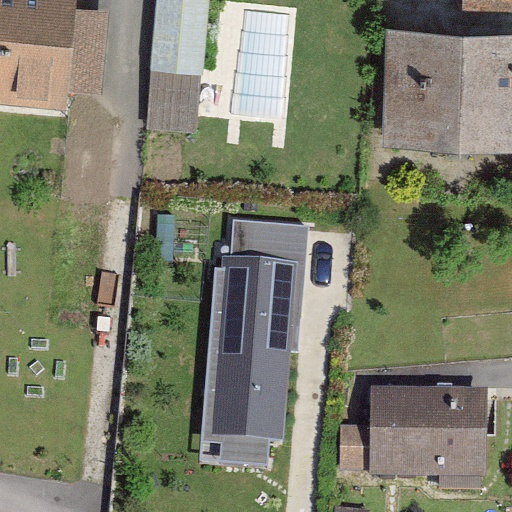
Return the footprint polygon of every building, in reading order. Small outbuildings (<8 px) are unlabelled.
[(61,0),(0,0),(0,102),(50,108),(61,0)] [(197,72),(202,0),(145,0),(140,67),(197,72)] [(511,156),(511,31),(371,27),(367,152),(511,156)] [(274,440),(284,250),(208,246),(198,436),(274,440)] [(353,482),(476,481),(475,397),(352,398),(353,482)]
